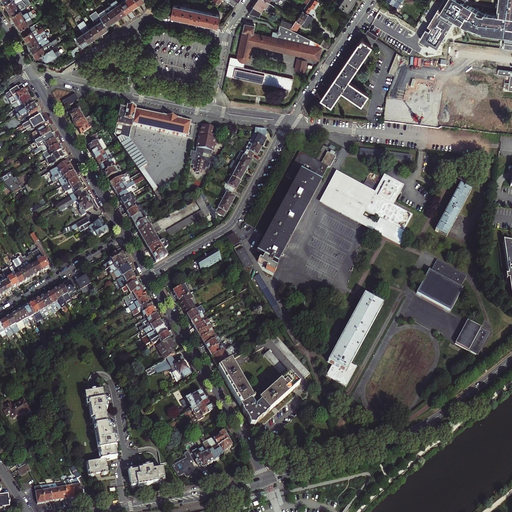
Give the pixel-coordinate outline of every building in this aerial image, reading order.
[(16,5),(23,0),(22,0),(10,0),(5,4),(6,6),(7,8),(11,6),(12,7),(16,5)] [(9,12),(11,15),(23,8),(30,4),(27,0),(23,0),(16,5),(12,7),(11,6),(7,8),(9,12)] [(115,0),(110,3),(113,7),(119,17),(123,14),(126,12),(120,3),(117,0),(115,0)] [(132,8),(126,0),(124,0),(120,3),(126,12),(129,10),(132,8)] [(257,0),(256,3),(253,7),(261,12),(263,8),(265,9),(271,13),(274,8),(268,4),(262,0),(257,0)] [(339,0),(336,4),(346,11),(352,2),(353,0),(339,0)] [(395,10),(402,0),(387,0),(387,1),(393,6),(392,8),(395,10)] [(443,0),(442,2),(445,3),(443,6),(441,4),(419,42),(429,47),(430,45),(438,49),(454,21),(476,34),(506,37),(505,47),(511,48),(511,0),(499,0),(498,16),(482,14),(464,3),(466,0),(443,0)] [(306,5),(302,11),(298,18),(295,22),(293,26),(289,30),(294,33),(300,25),(306,28),(309,24),(312,19),(307,15),(312,8),(307,4),(306,5)] [(172,6),(170,17),(178,19),(210,25),(217,27),(220,15),(172,6)] [(393,26),(386,21),(392,13),(382,6),(374,18),(378,21),(377,23),(389,32),(393,26)] [(119,17),(113,7),(107,12),(113,21),(116,19),(119,17)] [(23,8),(11,15),(13,19),(16,24),(35,13),(33,10),(28,13),(28,12),(26,13),(23,8)] [(113,21),(107,12),(105,9),(98,13),(106,25),(109,23),(113,21)] [(296,16),(298,18),(302,11),(298,9),(294,15),(296,16)] [(95,24),(101,33),(105,31),(108,28),(106,25),(98,13),(96,10),(89,14),(95,24)] [(37,15),(35,13),(16,24),(19,28),(21,32),(27,29),(26,27),(33,23),(31,19),(37,15)] [(281,21),(278,26),(289,30),(293,26),(281,21)] [(89,28),(95,37),(98,35),(101,33),(95,24),(89,28)] [(23,36),(26,41),(44,30),(43,28),(37,30),(37,29),(35,29),(33,25),(27,29),(21,32),(23,36)] [(252,27),(242,25),(239,38),(236,57),(236,58),(236,59),(236,60),(237,61),(237,62),(238,63),(239,63),(240,63),(241,64),(242,64),(243,63),(244,63),(245,62),(246,62),(247,61),(247,60),(250,47),(295,55),(295,58),(294,58),(293,64),(295,68),(298,68),(302,66),(303,59),(302,59),(303,57),(315,59),(318,47),(318,45),(301,36),(294,33),(289,30),(278,26),(277,31),(274,32),(270,32),(269,37),(251,33),(252,27)] [(89,28),(83,33),(89,41),(92,39),(95,37),(89,28)] [(29,46),(38,41),(43,38),(42,35),(44,34),(46,33),(44,30),(26,41),(28,43),(29,46)] [(374,39),(375,37),(366,31),(364,34),(373,40),(374,39)] [(82,45),(82,46),(85,44),(89,41),(83,33),(76,37),(82,45)] [(75,36),(72,38),(78,48),(82,45),(76,37),(75,36)] [(328,105),(338,91),(358,105),(366,95),(345,81),(369,47),(361,41),(362,39),(360,38),(354,46),(339,68),(325,89),(319,98),(328,105)] [(37,50),(33,53),(34,55),(36,58),(42,54),(50,50),(47,45),(49,45),(50,46),(58,41),(56,39),(47,44),(41,47),(37,49),(37,50)] [(320,45),(326,49),(330,43),(324,39),(320,45)] [(39,44),(38,41),(29,46),(31,49),(33,53),(37,50),(37,49),(41,47),(47,44),(45,41),(39,44)] [(56,46),(52,49),(50,50),(42,54),(45,60),(46,61),(48,61),(56,56),(60,53),(56,46)] [(401,57),(395,53),(388,74),(394,76),(401,57)] [(511,90),(511,70),(499,69),(498,74),(511,76),(509,91),(511,90)] [(11,106),(28,97),(24,91),(21,85),(5,95),(9,103),(11,106)] [(65,109),(77,102),(74,96),(67,99),(61,103),(65,109)] [(16,110),(21,107),(21,108),(26,105),(25,104),(30,101),(29,99),(28,97),(11,106),(13,108),(14,107),(16,110)] [(14,111),(17,116),(34,107),(32,104),(31,102),(30,101),(25,104),(26,105),(21,108),(21,107),(16,110),(14,111)] [(37,113),(34,107),(17,116),(15,117),(18,120),(19,119),(22,118),(26,115),(28,119),(37,113)] [(73,122),(72,122),(74,125),(85,119),(79,109),(69,115),(71,119),(73,122)] [(128,141),(129,140),(128,139),(131,127),(186,139),(189,124),(180,123),(180,122),(177,121),(167,118),(166,119),(164,118),(164,119),(135,112),(135,111),(127,109),(126,111),(118,109),(117,113),(118,113),(113,138),(116,141),(120,138),(128,140),(128,141)] [(31,132),(32,131),(41,126),(44,124),(39,117),(15,131),(16,133),(20,131),(21,132),(31,126),(33,129),(30,131),(31,132)] [(90,129),(85,119),(74,125),(76,129),(76,128),(77,131),(80,135),(90,129)] [(31,136),(36,144),(50,135),(48,132),(48,130),(45,132),(41,126),(32,131),(33,135),(31,136)] [(216,130),(210,129),(206,128),(201,127),(199,137),(197,137),(194,153),(190,152),(189,159),(191,160),(190,166),(193,167),(193,170),(196,170),(195,173),(201,175),(202,172),(205,172),(205,169),(209,170),(210,163),(207,162),(209,152),(212,153),(214,153),(214,149),(217,147),(215,144),(216,141),(214,140),(216,130)] [(249,143),(260,149),(263,144),(265,140),(262,139),(264,136),(265,131),(254,130),(254,134),(249,143)] [(30,147),(33,153),(54,141),(52,138),(51,136),(50,135),(36,144),(30,147)] [(91,154),(92,158),(104,151),(107,150),(100,140),(98,141),(94,135),(86,140),(90,146),(88,147),(89,150),(91,154)] [(116,141),(135,168),(139,174),(142,178),(144,180),(151,191),(157,188),(143,168),(147,165),(129,140),(128,141),(128,140),(120,138),(116,141)] [(42,152),(43,155),(57,147),(55,144),(54,141),(33,153),(35,156),(42,152)] [(243,153),(250,157),(252,154),(256,156),(258,154),(260,149),(249,143),(243,153)] [(41,156),(45,162),(61,153),(59,150),(58,148),(57,147),(43,155),(41,156)] [(362,150),(361,156),(413,163),(414,157),(362,150)] [(104,151),(92,158),(94,161),(95,161),(96,162),(99,167),(109,161),(104,151)] [(243,153),(240,152),(235,163),(238,165),(246,170),(248,166),(250,161),(249,161),(250,157),(243,153)] [(61,153),(45,162),(47,166),(53,166),(64,159),(61,153)] [(285,178),(291,182),(293,179),(296,181),(256,254),(263,258),(261,262),(258,260),(257,263),(266,268),(265,270),(273,275),(276,269),(270,266),(272,263),(276,265),(321,183),(320,182),(326,171),(321,165),(300,153),(287,175),(285,178)] [(327,154),(321,165),(326,171),(328,168),(331,170),(338,159),(335,158),(336,155),(331,153),(330,155),(327,154)] [(101,170),(103,174),(112,168),(114,167),(112,163),(111,164),(109,161),(99,167),(101,170)] [(50,187),(58,182),(73,174),(74,173),(71,168),(70,166),(69,167),(67,163),(50,173),(52,178),(59,174),(59,176),(53,180),(49,182),(48,183),(50,187)] [(246,170),(238,165),(235,172),(243,177),(245,174),(247,170),(246,170)] [(115,173),(112,168),(103,174),(104,176),(106,180),(116,174),(116,172),(115,173)] [(243,177),(235,172),(232,179),(240,183),(241,180),(243,177)] [(336,173),(319,203),(397,244),(404,231),(403,231),(412,215),(393,205),(403,185),(383,175),(374,192),(336,173)] [(62,188),(76,180),(75,177),(73,174),(58,182),(62,188)] [(0,180),(0,181),(12,195),(21,189),(16,179),(13,181),(10,175),(0,180)] [(121,185),(125,183),(123,179),(124,179),(124,180),(126,179),(126,177),(127,176),(126,175),(109,185),(110,187),(112,190),(121,185)] [(121,185),(112,190),(115,194),(116,196),(128,190),(144,180),(142,178),(132,183),(124,187),(125,188),(123,189),(121,185)] [(240,183),(232,179),(231,178),(227,186),(225,185),(223,188),(226,190),(232,193),(234,190),(235,190),(237,188),(240,183)] [(67,193),(72,190),(80,185),(78,182),(76,180),(62,188),(65,194),(67,193)] [(29,185),(21,189),(25,196),(32,191),(29,185)] [(72,190),(75,196),(82,192),(83,191),(82,189),(80,185),(72,190)] [(437,230),(449,235),(471,190),(459,185),(437,230)] [(128,190),(116,196),(118,199),(119,202),(127,197),(131,195),(128,190)] [(222,202),(231,207),(233,202),(235,199),(231,196),(232,193),(226,190),(224,193),(226,194),(222,202)] [(75,196),(73,197),(77,202),(75,203),(83,217),(91,212),(90,210),(93,208),(89,201),(85,194),(84,195),(82,192),(75,196)] [(121,204),(122,207),(133,201),(134,201),(133,198),(129,200),(127,197),(119,202),(121,204)] [(164,233),(167,239),(210,214),(206,208),(206,207),(202,200),(200,197),(194,200),(201,211),(164,233)] [(55,204),(58,212),(72,207),(69,199),(55,204)] [(124,210),(126,214),(137,208),(133,201),(122,207),(124,210)] [(231,207),(222,202),(216,213),(223,217),(225,214),(227,215),(228,212),(231,207)] [(211,206),(206,208),(210,214),(213,221),(215,219),(217,219),(211,206)] [(137,208),(126,214),(128,217),(130,221),(140,214),(137,208)] [(140,214),(130,221),(132,223),(134,227),(144,221),(140,214)] [(87,219),(82,222),(76,225),(73,227),(76,231),(78,230),(79,230),(89,224),(90,223),(87,219)] [(144,221),(134,227),(136,230),(138,234),(149,227),(151,226),(147,219),(144,221)] [(89,224),(79,230),(78,230),(80,234),(86,231),(89,229),(90,232),(91,233),(90,234),(95,242),(103,236),(103,235),(107,233),(104,228),(101,222),(94,226),(93,225),(91,227),(89,224)] [(149,227),(138,234),(142,242),(148,251),(159,244),(149,227)] [(163,242),(167,239),(164,233),(159,236),(163,242)] [(233,235),(226,238),(231,247),(238,244),(233,235)] [(507,276),(510,301),(511,300),(511,242),(502,240),(506,272),(504,272),(504,277),(507,276)] [(150,254),(151,257),(163,251),(166,249),(163,242),(159,244),(148,251),(150,254)] [(40,250),(31,254),(42,273),(46,270),(49,269),(46,264),(47,263),(46,260),(44,259),(43,259),(41,255),(42,254),(40,250)] [(241,250),(235,253),(243,268),(249,265),(241,250)] [(163,251),(151,257),(153,260),(155,264),(167,257),(163,251)] [(213,251),(193,262),(196,268),(199,273),(219,262),(213,251)] [(29,258),(26,260),(35,276),(38,274),(42,273),(31,254),(28,255),(29,258)] [(110,264),(112,268),(124,261),(120,254),(117,256),(117,255),(115,256),(113,257),(113,258),(110,260),(112,262),(110,264)] [(20,257),(17,259),(29,280),(32,278),(35,276),(26,260),(24,257),(21,259),(20,257)] [(15,269),(18,274),(23,283),(26,282),(29,280),(17,259),(11,262),(15,269)] [(111,277),(117,273),(125,269),(127,267),(126,265),(126,264),(124,261),(112,268),(110,268),(113,272),(110,274),(111,277)] [(7,268),(10,272),(18,286),(20,285),(23,283),(18,274),(15,269),(11,262),(5,265),(7,268)] [(416,294),(450,312),(462,289),(460,288),(465,278),(435,264),(430,274),(427,272),(416,294)] [(120,275),(122,279),(131,273),(129,270),(129,269),(127,267),(125,269),(117,273),(119,276),(120,275)] [(3,276),(5,279),(11,290),(15,288),(18,286),(10,272),(3,276)] [(116,282),(120,288),(135,280),(133,276),(131,273),(122,279),(116,282)] [(259,275),(254,278),(295,346),(300,343),(259,275)] [(91,286),(86,276),(80,280),(74,283),(80,292),(91,286)] [(5,279),(0,281),(0,282),(6,293),(8,292),(9,291),(11,290),(5,279)] [(135,280),(120,288),(121,291),(137,283),(136,281),(135,280)] [(137,283),(121,291),(123,295),(128,292),(130,295),(140,289),(139,286),(137,283)] [(66,285),(62,287),(69,298),(73,296),(72,294),(75,292),(70,284),(68,286),(67,284),(66,285)] [(59,289),(57,290),(67,306),(72,303),(69,298),(62,287),(59,289)] [(182,287),(180,288),(186,298),(188,297),(186,294),(182,287)] [(186,298),(180,288),(172,293),(175,297),(178,303),(186,298)] [(55,292),(52,293),(61,309),(67,306),(57,290),(55,292)] [(123,300),(128,309),(146,299),(144,294),(141,290),(130,296),(123,300)] [(61,309),(52,293),(49,295),(46,297),(54,311),(57,309),(60,314),(63,312),(61,310),(60,311),(60,310),(61,309)] [(192,301),(189,296),(188,297),(186,298),(178,303),(185,314),(187,317),(195,312),(190,302),(192,301)] [(55,313),(54,311),(46,297),(43,298),(40,300),(48,314),(51,312),(53,315),(55,313)] [(363,297),(327,363),(331,366),(325,378),(345,388),(356,368),(350,365),(381,307),(363,297)] [(131,314),(132,314),(149,304),(148,302),(146,299),(128,309),(131,314)] [(48,314),(40,300),(37,302),(34,304),(40,314),(43,320),(46,318),(44,316),(48,314)] [(40,314),(34,304),(31,305),(28,307),(34,318),(40,314)] [(142,312),(144,315),(153,310),(149,304),(132,314),(134,317),(142,312)] [(34,318),(28,307),(25,309),(22,310),(28,321),(34,318)] [(28,321),(22,310),(19,312),(16,314),(24,327),(29,324),(28,321)] [(146,321),(146,320),(156,315),(154,313),(153,310),(144,315),(142,316),(146,321)] [(189,320),(190,323),(200,317),(199,315),(198,315),(195,312),(187,317),(189,320)] [(24,327),(16,314),(13,315),(10,317),(19,333),(25,329),(24,327)] [(141,333),(149,329),(160,323),(158,320),(156,316),(147,322),(142,324),(144,327),(139,330),(141,333)] [(7,319),(4,320),(13,335),(13,336),(19,333),(10,317),(7,319)] [(200,317),(190,323),(192,327),(194,330),(205,323),(201,317),(200,317)] [(0,326),(7,338),(13,335),(4,320),(1,322),(0,322),(0,326)] [(481,329),(481,327),(467,321),(455,344),(469,352),(469,351),(477,355),(488,332),(481,329)] [(205,323),(194,330),(196,332),(197,335),(206,330),(205,327),(209,325),(207,322),(205,323)] [(152,333),(152,334),(163,328),(161,325),(160,323),(149,329),(152,333)] [(146,347),(150,344),(167,335),(165,331),(163,328),(152,334),(148,337),(142,341),(146,347)] [(206,330),(197,335),(199,338),(200,341),(211,335),(213,334),(210,328),(206,330)] [(158,343),(160,347),(170,341),(169,338),(168,337),(167,335),(150,344),(151,347),(153,347),(157,345),(158,343)] [(211,335),(200,341),(203,344),(204,347),(215,341),(214,340),(211,335)] [(275,337),(269,340),(304,380),(309,375),(275,337)] [(215,341),(204,347),(206,351),(208,353),(219,347),(221,345),(218,340),(215,341)] [(158,348),(165,362),(172,358),(175,356),(171,349),(174,347),(173,346),(170,341),(160,347),(158,348)] [(42,345),(45,351),(51,348),(48,342),(42,345)] [(219,347),(208,353),(209,356),(211,359),(223,352),(219,347)] [(215,365),(218,371),(229,364),(230,363),(229,361),(235,357),(230,348),(223,352),(211,359),(215,365)] [(264,356),(280,374),(285,369),(269,352),(264,356)] [(183,363),(177,366),(172,358),(165,362),(154,368),(157,372),(158,374),(172,371),(179,383),(191,376),(188,371),(188,370),(188,369),(187,368),(186,368),(185,365),(183,363)] [(251,403),(233,371),(229,364),(218,371),(224,382),(234,399),(240,409),(251,403)] [(157,372),(154,368),(148,372),(150,376),(157,372)] [(288,375),(258,403),(260,405),(268,414),(276,407),(298,387),(288,375)] [(28,399),(32,397),(27,388),(21,392),(24,398),(27,396),(28,399)] [(106,409),(108,409),(106,399),(104,400),(103,391),(85,394),(86,400),(88,400),(91,420),(93,420),(100,462),(86,464),(88,477),(96,476),(96,475),(101,474),(101,475),(109,474),(106,461),(117,459),(115,448),(117,448),(115,438),(113,438),(112,431),(110,431),(106,409)] [(187,412),(188,414),(207,402),(205,399),(205,400),(203,397),(201,393),(192,398),(191,397),(185,400),(191,409),(190,410),(187,412)] [(12,417),(13,420),(25,413),(27,416),(32,414),(24,401),(13,407),(11,404),(3,409),(7,417),(10,415),(12,417)] [(194,413),(199,423),(204,420),(203,418),(212,413),(210,408),(209,406),(207,402),(188,414),(189,416),(192,414),(194,413)] [(250,427),(253,427),(268,414),(260,405),(256,409),(256,412),(254,412),(254,408),(251,403),(240,409),(247,421),(250,427)] [(150,418),(146,411),(144,408),(141,411),(146,420),(150,418)] [(208,451),(209,453),(229,441),(226,437),(224,433),(219,436),(219,437),(218,438),(219,439),(213,442),(211,440),(204,444),(208,451)] [(229,441),(209,453),(215,463),(215,464),(221,458),(221,457),(232,447),(231,445),(229,441)] [(0,457),(4,463),(9,460),(0,446),(0,457)] [(203,450),(199,452),(208,467),(211,465),(215,463),(209,453),(208,451),(205,453),(203,450)] [(192,457),(188,451),(185,452),(185,453),(185,454),(185,455),(186,455),(187,458),(173,466),(180,477),(185,474),(186,476),(188,477),(191,475),(191,474),(192,475),(193,475),(194,474),(193,473),(197,474),(200,472),(201,469),(199,470),(198,468),(197,468),(196,467),(195,466),(194,465),(194,463),(195,462),(193,459),(192,457)] [(208,467),(199,452),(198,452),(199,454),(196,456),(198,460),(196,461),(196,463),(198,465),(199,466),(201,465),(202,467),(203,469),(205,468),(208,467)] [(27,466),(17,471),(20,477),(31,471),(27,466)] [(159,485),(159,484),(165,482),(163,469),(152,470),(152,467),(142,468),(142,470),(129,472),(132,488),(138,487),(139,488),(159,485)] [(71,470),(77,481),(81,478),(75,468),(71,470)] [(72,481),(70,482),(73,487),(75,499),(78,498),(82,498),(79,484),(77,481),(75,482),(72,481)] [(62,484),(63,485),(65,488),(67,500),(71,500),(75,499),(73,487),(70,482),(62,484)] [(47,486),(50,491),(52,503),(55,502),(60,501),(58,489),(56,486),(55,485),(47,486)] [(56,486),(58,489),(60,501),(63,501),(67,500),(65,488),(63,485),(56,486)] [(52,503),(50,491),(47,486),(40,487),(42,492),(45,504),(49,503),(52,503)] [(34,488),(37,505),(45,504),(42,492),(40,487),(34,488)] [(0,511),(9,511),(7,500),(0,500),(0,511)]
